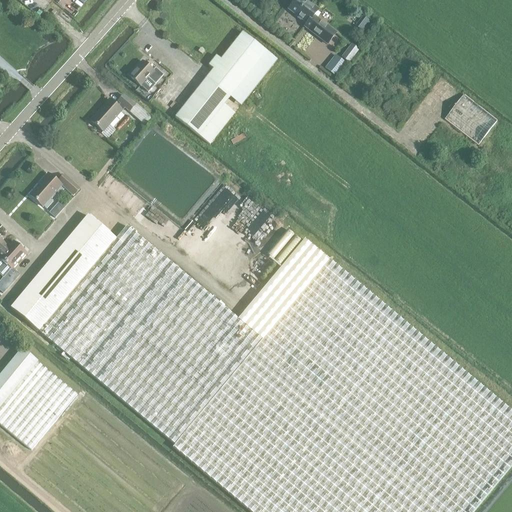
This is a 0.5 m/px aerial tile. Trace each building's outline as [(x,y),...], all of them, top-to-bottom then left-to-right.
[(302,0),(295,0),(288,10),(307,24),(308,24),(311,26),(308,30),(330,47),(338,35),(320,21),(319,22),(316,19),(317,17),(320,13),(319,12),(318,10),(313,6),(311,6),(302,0)] [(357,26),(364,31),(371,21),(364,16),(357,26)] [(210,145),(235,114),(224,106),(230,98),(241,106),(277,61),(242,33),(221,60),(216,57),(209,66),(213,70),(175,118),(210,145)] [(134,57),(138,48),(130,44),(127,49),(131,51),(129,54),(134,57)] [(343,57),(350,62),(359,49),(352,44),(343,57)] [(327,68),(337,75),(346,62),(336,55),(327,68)] [(144,63),(130,79),(140,88),(149,79),(155,85),(163,76),(155,69),(153,71),(144,63)] [(479,146),(498,121),(464,95),(445,120),(479,146)] [(109,101),(90,122),(102,133),(101,134),(107,140),(116,131),(110,126),(125,110),(129,114),(130,113),(145,126),(152,118),(136,104),(134,107),(124,98),(118,104),(121,106),(118,109),(109,101)] [(42,208),(61,188),(48,175),(39,185),(40,185),(29,197),(42,208)] [(64,175),(58,182),(74,196),(80,190),(64,175)] [(116,193),(113,197),(134,215),(146,202),(117,176),(109,186),(116,193)] [(215,241),(225,249),(208,269),(219,278),(271,217),(234,186),(205,221),(221,234),(215,241)] [(46,209),(49,211),(58,202),(55,199),(46,209)] [(58,202),(50,212),(56,217),(64,207),(58,202)] [(123,217),(146,233),(155,219),(151,216),(151,215),(141,208),(134,217),(127,212),(123,217)] [(10,310),(38,334),(116,241),(87,218),(10,310)] [(280,229),(284,232),(268,256),(282,266),(301,238),(282,225),(280,229)] [(0,242),(0,275),(3,278),(0,281),(0,291),(3,295),(20,276),(13,269),(25,255),(13,243),(7,250),(5,248),(5,247),(0,242)] [(21,351),(0,376),(0,427),(30,452),(77,396),(21,351)]
